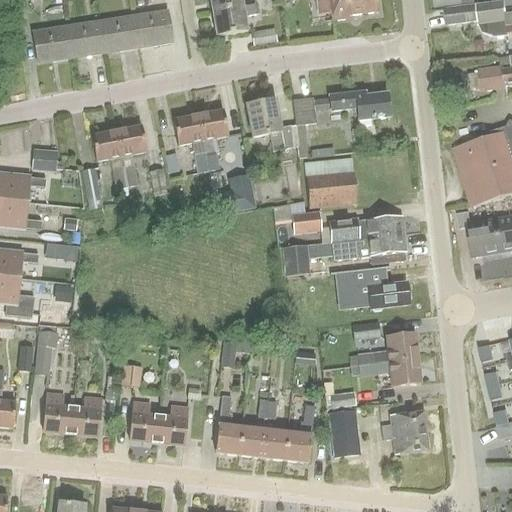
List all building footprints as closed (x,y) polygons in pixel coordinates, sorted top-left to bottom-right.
[(268,0),(245,0),(241,1),(241,0),(208,0),(211,16),(269,6),(268,0)] [(348,19),(378,16),(376,0),(316,0),(319,17),(331,16),(332,24),(348,22),(348,19)] [(461,0),(433,0),(434,9),(462,6),(461,0)] [(479,26),(482,34),(494,38),(511,35),(511,1),(504,3),(476,6),(445,10),(447,26),(478,22),(479,26)] [(247,35),(244,19),(271,15),(269,6),(211,16),(215,40),(247,35)] [(167,14),(134,19),(139,52),(172,47),(167,14)] [(139,52),(134,19),(100,24),(105,56),(139,52)] [(105,56),(100,24),(67,29),(71,61),(105,56)] [(71,61),(67,29),(33,34),(38,66),(71,61)] [(277,43),(275,29),(252,32),(254,47),(277,43)] [(475,41),(474,47),(476,52),(482,52),(483,46),(481,41),(475,41)] [(511,58),(510,59),(499,60),(500,67),(478,70),(480,91),(511,87),(511,58)] [(329,99),(329,101),(313,103),(314,114),(330,113),(331,115),(357,112),(358,124),(390,121),(388,96),(366,98),(365,95),(329,99)] [(314,114),(313,103),(313,101),(293,103),(295,128),(315,126),(314,114)] [(272,155),(281,153),(293,151),(291,129),(279,131),(274,103),(246,109),(252,140),(268,137),(272,155)] [(222,114),(198,118),(209,174),(219,171),(213,142),(227,139),(222,114)] [(198,176),(209,174),(198,118),(173,124),(178,149),(192,146),(198,176)] [(137,187),(132,158),(146,155),(141,130),(116,135),(123,170),(126,189),(137,187)] [(476,208),(511,197),(511,130),(459,146),(476,208)] [(126,189),(123,170),(116,135),(91,139),(96,165),(111,162),(116,191),(126,189)] [(56,170),(57,154),(33,152),(32,162),(44,163),(44,169),(56,170)] [(309,211),(356,206),(352,162),(304,166),(309,211)] [(102,211),(95,170),(81,172),(89,213),(102,211)] [(166,195),(164,182),(162,172),(150,174),(154,198),(166,195)] [(30,179),(0,176),(0,202),(27,205),(29,188),(45,190),(46,181),(30,180),(30,179)] [(218,198),(221,219),(255,213),(248,180),(227,183),(230,196),(218,198)] [(41,223),(26,222),(27,205),(0,202),(0,228),(25,231),(41,232),(41,223)] [(503,254),(497,221),(471,225),(469,214),(457,216),(460,232),(468,230),(473,260),(503,254)] [(321,233),(319,215),(293,218),(295,236),(321,233)] [(511,252),(511,218),(497,221),(503,254),(511,252)] [(64,219),(63,229),(73,230),(74,220),(64,219)] [(359,232),(359,226),(358,220),(329,223),(331,244),(347,243),(404,237),(402,219),(366,223),(367,231),(359,232)] [(405,264),(404,255),(406,255),(404,237),(347,243),(331,245),(333,263),(370,259),(371,267),(405,264)] [(76,263),(77,249),(65,247),(64,262),(76,263)] [(307,248),(282,251),(285,278),(310,275),(307,248)] [(22,255),(0,252),(0,278),(20,281),(21,264),(37,266),(38,257),(22,255)] [(360,275),(329,278),(329,276),(302,279),(306,312),(364,306),(364,305),(372,304),(372,311),(410,307),(409,303),(411,300),(411,294),(408,292),(408,285),(362,290),(360,275)] [(18,298),(20,281),(0,278),(0,304),(6,306),(5,318),(32,320),(34,299),(18,298)] [(71,289),(60,288),(58,304),(70,305),(71,289)] [(380,339),(378,325),(353,329),(355,343),(380,339)] [(48,379),(51,350),(56,351),(57,336),(40,334),(35,377),(48,379)] [(387,339),(388,354),(358,357),(359,367),(419,361),(416,336),(387,339)] [(250,356),(251,344),(238,342),(237,346),(236,355),(250,356)] [(236,355),(237,346),(224,345),(221,369),(234,370),(236,355)] [(489,347),(477,350),(481,363),(492,360),(489,348),(489,347)] [(31,375),(33,351),(22,349),(19,374),(31,375)] [(422,385),(419,361),(359,367),(361,379),(391,376),(392,389),(422,385)] [(314,363),(297,362),(296,376),(313,378),(314,363)] [(79,377),(88,378),(89,365),(80,364),(79,377)] [(133,393),(136,366),(125,364),(121,392),(133,393)] [(1,403),(4,373),(0,372),(0,428),(12,430),(15,404),(1,403)] [(496,374),(484,377),(487,389),(499,386),(496,374)] [(295,389),(311,390),(312,378),(296,377),(295,389)] [(499,386),(487,389),(490,401),(502,398),(499,386)] [(115,402),(116,390),(107,389),(106,402),(115,402)] [(278,404),(280,390),(270,389),(268,403),(278,404)] [(356,407),(354,394),(329,398),(331,410),(356,407)] [(70,436),(73,410),(62,409),(64,397),(48,395),(44,433),(70,436)] [(97,439),(102,400),(85,398),(84,411),(73,410),(70,436),(97,439)] [(216,455),(239,457),(242,429),(229,427),(232,399),(222,398),(216,455)] [(266,420),(268,403),(260,403),(259,419),(266,420)] [(277,421),(278,404),(268,403),(266,420),(277,421)] [(157,445),(160,419),(148,417),(150,405),(135,404),(130,442),(157,445)] [(309,465),(315,408),(306,407),(303,435),(288,434),(285,462),(309,465)] [(183,448),(187,410),(171,408),(169,420),(160,419),(157,445),(183,448)] [(355,412),(327,415),(332,448),(360,445),(355,412)] [(505,412),(493,415),(496,428),(508,425),(508,424),(505,412)] [(390,417),(391,427),(381,428),(383,443),(393,442),(394,456),(429,452),(425,413),(390,417)] [(262,460),(265,431),(242,429),(239,457),(262,460)] [(285,462),(288,434),(265,431),(262,460),(285,462)]
